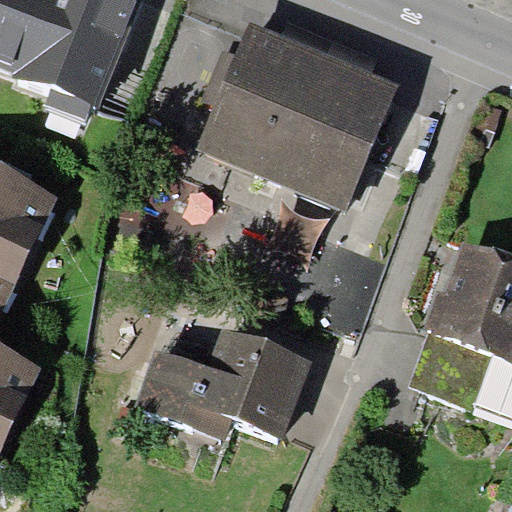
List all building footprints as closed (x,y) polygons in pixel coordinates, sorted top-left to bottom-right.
[(0,0),(0,91),(86,126),(136,0),(0,0)] [(205,162),(352,221),(400,101),(254,42),(205,162)] [(0,327),(7,331),(60,215),(0,187),(0,327)] [(332,270),(333,232),(290,231),(289,269),(332,270)] [(416,385),(511,420),(511,276),(463,258),(416,385)] [(237,436),(284,453),(313,375),(223,342),(208,382),(162,365),(141,421),(230,454),(237,436)] [(0,466),(41,378),(0,359),(0,466)]
